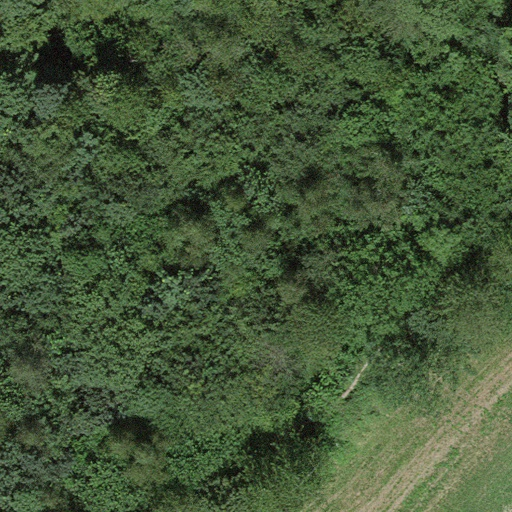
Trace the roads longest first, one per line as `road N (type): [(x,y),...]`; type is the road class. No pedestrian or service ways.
road 1 (track): [(511,212),(344,399),(246,458),(133,490),(0,509)]
road 2 (track): [(133,490),(124,247),(93,51),(74,0)]
